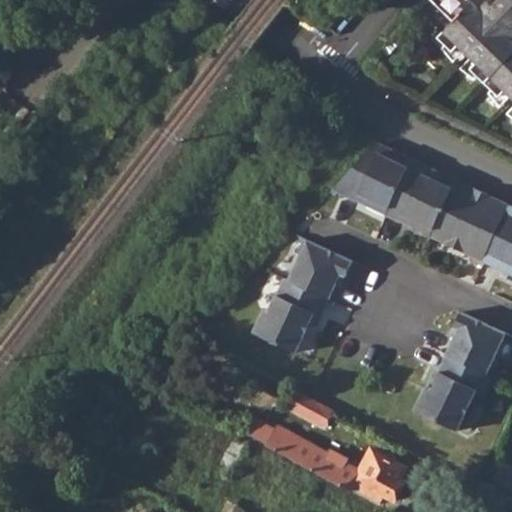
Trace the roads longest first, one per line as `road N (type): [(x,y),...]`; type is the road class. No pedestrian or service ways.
road 1 (residential): [(511,181),(383,118),(327,78)]
road 2 (residential): [(327,78),(230,0)]
